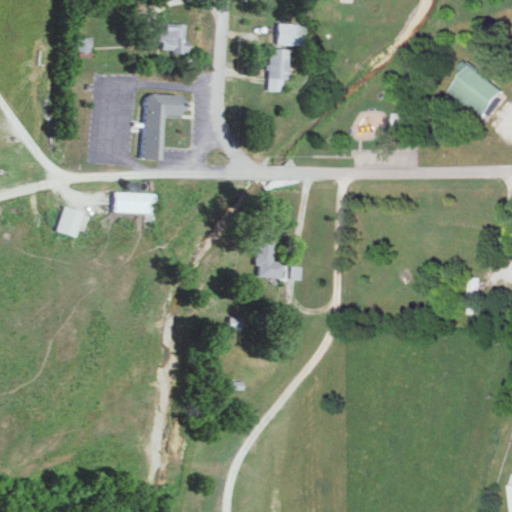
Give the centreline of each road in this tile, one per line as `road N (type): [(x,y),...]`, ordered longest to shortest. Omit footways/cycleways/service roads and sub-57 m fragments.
road 1 (residential): [(221,0),(213,175),(155,456)]
road 2 (residential): [(213,175),(511,171)]
road 3 (residential): [(213,175),(68,180),(40,165),(0,111)]
